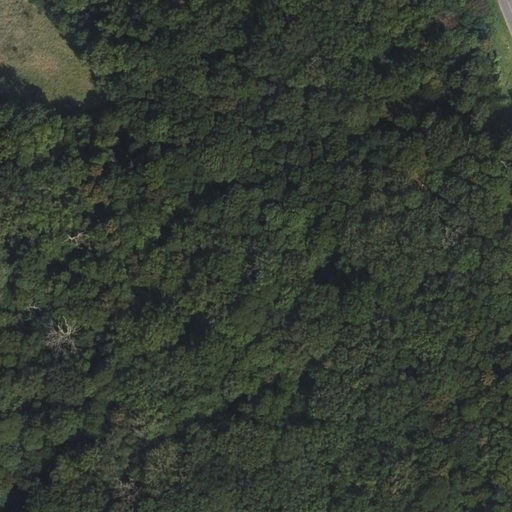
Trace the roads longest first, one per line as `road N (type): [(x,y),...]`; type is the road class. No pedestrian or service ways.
road 1 (track): [(366,511),(343,430),(355,289),(451,105),(511,116)]
road 2 (track): [(115,511),(0,399)]
